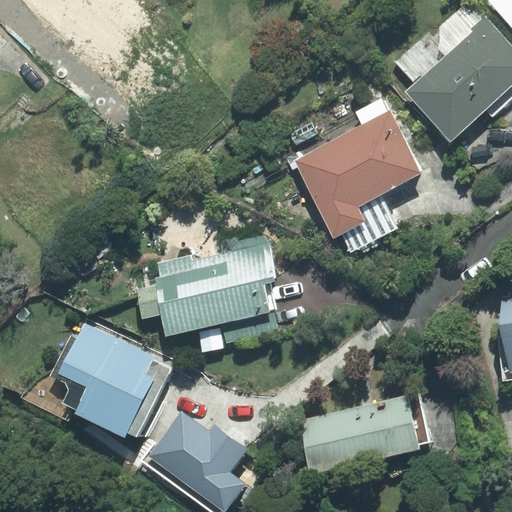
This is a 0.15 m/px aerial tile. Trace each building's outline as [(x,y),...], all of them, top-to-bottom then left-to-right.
[(511,39),(476,0),(468,0),(399,64),(420,87),(408,98),(454,147),(511,93),(511,39)] [(511,0),(494,0),(491,3),(511,26),(511,0)] [(432,178),(394,108),(296,161),(347,257),(401,227),(387,202),(432,178)] [(157,265),(161,282),(140,287),(148,323),(170,318),(174,335),(281,310),(265,240),(157,265)] [(511,298),(505,299),(509,339),(500,340),(504,384),(511,382),(511,298)] [(85,316),(57,376),(89,391),(78,414),(143,445),(183,362),(85,316)] [(336,479),(440,453),(425,395),(321,421),(336,479)] [(186,406),(155,451),(236,506),(255,478),(238,467),(255,443),(219,418),(214,426),(186,406)]
